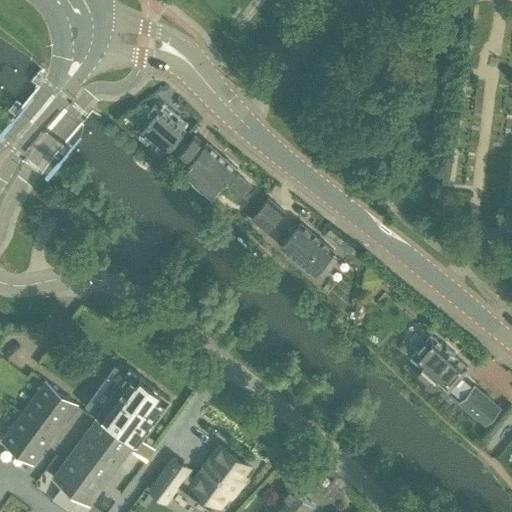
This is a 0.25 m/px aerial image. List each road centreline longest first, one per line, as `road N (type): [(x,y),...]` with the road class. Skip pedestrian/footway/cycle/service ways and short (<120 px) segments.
road 1 (residential): [(389,511),(274,400),(177,321),(89,282),(0,282)]
road 2 (tertiary): [(243,127),(511,342)]
road 3 (tertiary): [(81,36),(112,34),(181,60),(243,127)]
road 4 (residential): [(243,127),(337,0)]
